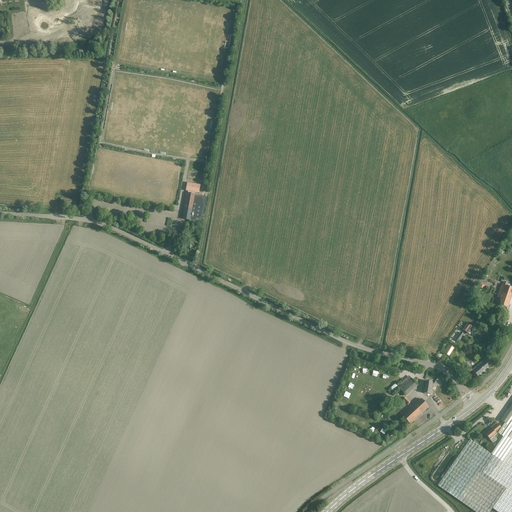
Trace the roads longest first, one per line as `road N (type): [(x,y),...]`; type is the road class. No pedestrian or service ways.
road 1 (unclassified): [(475,405),(433,366),(355,345),(107,225),(0,214)]
road 2 (secondary): [(325,511),(475,405)]
